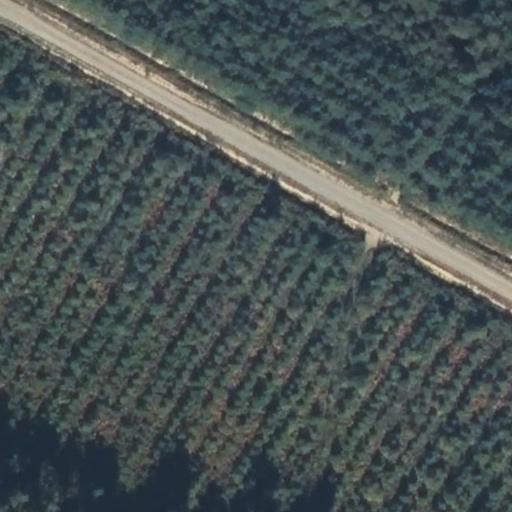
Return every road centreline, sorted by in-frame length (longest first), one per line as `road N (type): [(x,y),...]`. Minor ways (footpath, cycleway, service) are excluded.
road 1 (track): [(0,11),(511,290)]
road 2 (track): [(385,220),(349,297),(314,511)]
